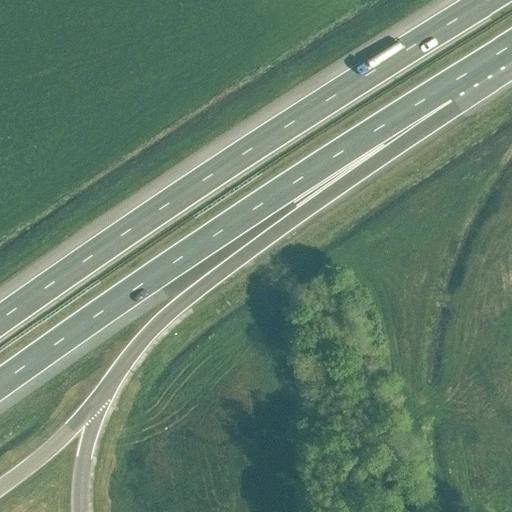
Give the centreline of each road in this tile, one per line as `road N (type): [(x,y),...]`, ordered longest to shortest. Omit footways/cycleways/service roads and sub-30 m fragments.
road 1 (motorway): [(486,0),(183,192),(0,321)]
road 2 (motorway): [(0,384),(442,89)]
road 3 (motorway): [(97,401),(169,315),(349,179),(442,89)]
